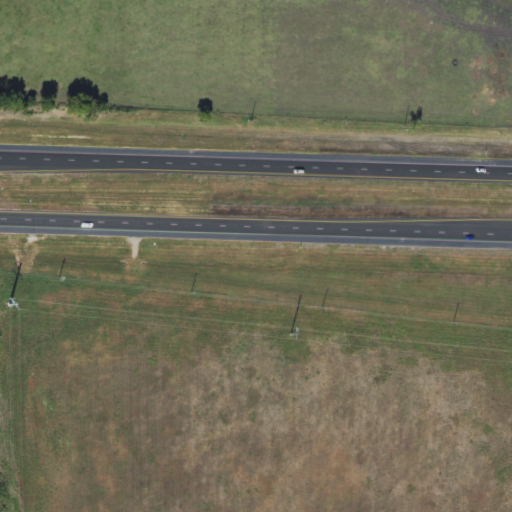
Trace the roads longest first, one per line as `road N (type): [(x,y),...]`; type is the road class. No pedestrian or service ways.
road 1 (trunk): [(511,157),(0,141)]
road 2 (trunk): [(0,221),(511,236)]
